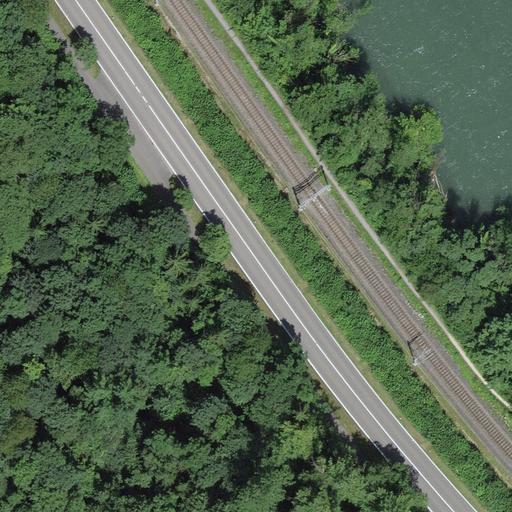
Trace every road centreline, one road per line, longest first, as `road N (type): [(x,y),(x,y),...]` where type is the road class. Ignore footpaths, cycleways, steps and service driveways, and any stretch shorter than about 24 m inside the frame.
road 1 (primary): [(448,511),(377,434),(69,0)]
road 2 (track): [(215,0),(332,172),(511,401)]
